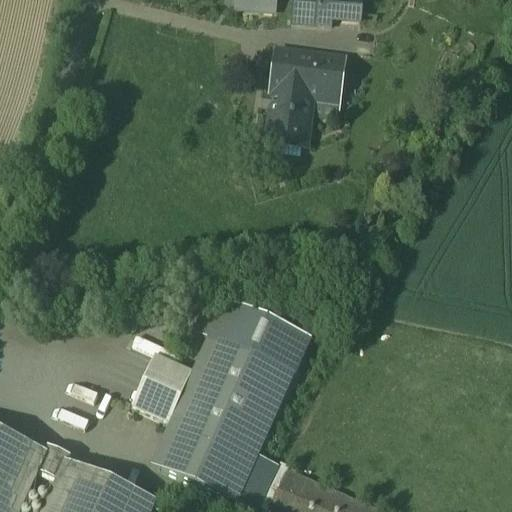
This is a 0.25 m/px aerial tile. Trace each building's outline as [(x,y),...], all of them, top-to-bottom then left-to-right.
[(238,0),(238,16),(281,17),(281,0),(238,0)] [(319,0),(294,0),(292,28),(317,30),(319,0)] [(362,0),(319,0),(317,30),(332,31),(333,23),(361,25),(362,0)] [(344,68),(277,59),(271,102),(275,102),(310,107),(338,111),(339,105),(342,106),(343,100),(339,100),(344,68)] [(310,107),(275,102),(270,143),(305,148),(310,107)] [(219,348),(162,477),(236,510),(293,381),(219,348)] [(155,510),(67,471),(70,464),(48,454),(45,462),(0,441),(0,511),(25,511),(39,481),(57,489),(46,511),(156,511),(154,511),(155,510)] [(368,511),(289,478),(274,511),(368,511)]
